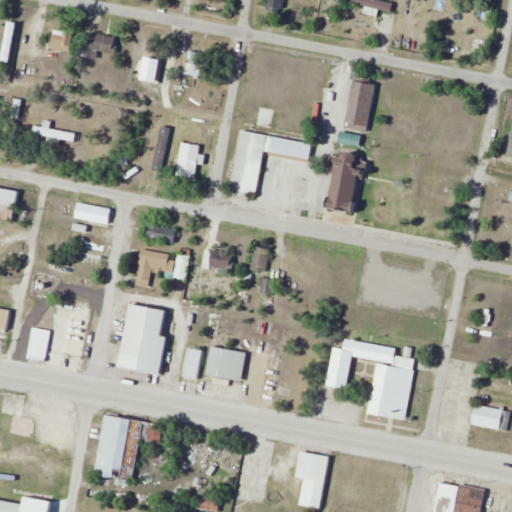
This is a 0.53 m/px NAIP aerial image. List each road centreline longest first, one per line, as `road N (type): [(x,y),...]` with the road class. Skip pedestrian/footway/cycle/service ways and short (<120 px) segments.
road 1 (tertiary): [(511,468),(0,370)]
road 2 (residential): [(511,269),(0,171)]
road 3 (residential): [(414,511),(510,0)]
road 4 (residential): [(76,0),(511,85)]
road 5 (residential): [(70,511),(127,195)]
road 6 (residential): [(208,211),(246,0)]
